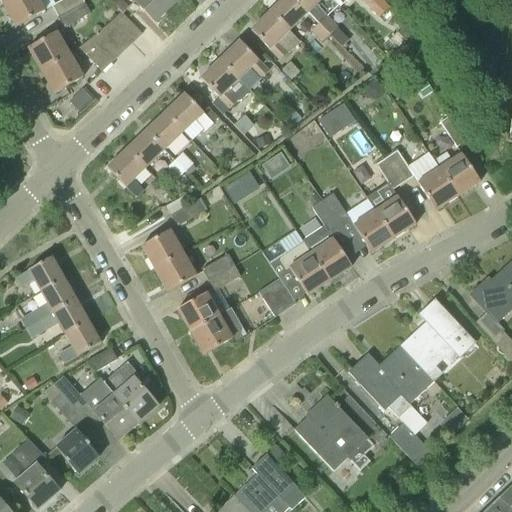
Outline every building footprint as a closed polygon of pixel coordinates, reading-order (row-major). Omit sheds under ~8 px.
[(16,28),(45,11),(38,0),(11,0),(3,5),(16,28)] [(57,17),(84,3),(82,0),(64,0),(52,7),(57,17)] [(108,0),(121,14),(122,13),(123,14),(129,8),(121,0),(108,0)] [(132,0),(155,23),(174,4),(170,0),(132,0)] [(282,0),(270,12),(290,32),(308,14),(295,0),(282,0)] [(330,35),(337,28),(316,6),(322,0),(295,0),(308,14),(319,25),(330,35)] [(378,19),(389,8),(381,0),(360,0),(360,1),(378,19)] [(90,14),(84,3),(57,17),(64,29),(90,14)] [(290,32),(270,12),(251,31),(267,48),(279,62),(287,54),(278,43),(289,32),(303,45),(290,32)] [(122,13),(121,14),(112,22),(80,49),(103,73),(142,35),(123,14),(122,13)] [(330,35),(319,25),(311,33),(321,43),(330,35)] [(41,72),(70,55),(57,32),(28,49),(41,72)] [(269,72),(239,42),(220,61),(239,81),(250,70),(260,80),(269,72)] [(54,95),(84,78),(70,55),(41,72),(54,95)] [(229,110),(237,102),(228,92),(239,81),(220,61),(200,80),(229,110)] [(292,84),(301,75),(292,65),(283,74),(292,84)] [(212,126),(185,95),(164,115),(183,134),(195,122),(205,133),(212,126)] [(318,117),(329,135),(357,118),(346,100),(318,117)] [(164,152),(183,134),(164,115),(145,133),(164,152)] [(456,149),(467,142),(451,117),(440,123),(456,149)] [(145,171),(164,152),(145,133),(126,152),(145,171)] [(282,149),(264,162),(273,174),(291,161),(282,149)] [(136,200),(144,191),(134,181),(145,171),(126,152),(107,170),(136,200)] [(403,184),(413,177),(397,152),(387,159),(403,184)] [(193,165),(182,154),(174,162),(185,173),(193,165)] [(457,197),(479,183),(461,155),(439,169),(457,197)] [(392,191),(403,184),(387,159),(376,166),(392,191)] [(177,181),(185,173),(174,162),(166,170),(177,181)] [(436,212),(457,197),(439,169),(417,184),(436,212)] [(237,181),(224,189),(234,205),(247,197),(237,181)] [(339,226),(350,219),(333,195),(322,201),(339,226)] [(393,240),(415,225),(397,197),(374,212),(393,240)] [(171,217),(187,207),(182,199),(166,207),(171,217)] [(177,227),(203,213),(197,201),(187,207),(171,217),(177,227)] [(328,234),(339,226),(322,201),(312,208),(328,234)] [(371,254),(393,240),(374,212),(353,226),(371,254)] [(154,270),(184,254),(171,231),(141,247),(154,270)] [(328,283),(351,268),(332,240),(309,254),(328,283)] [(328,283),(309,254),(303,244),(278,261),(286,274),(290,271),(307,297),(328,283)] [(167,293),(196,276),(184,254),(154,270),(167,293)] [(208,282),(234,267),(228,256),(202,271),(208,282)] [(40,294),(64,281),(51,259),(15,279),(21,289),(33,283),(40,294)] [(511,264),(487,288),(484,285),(472,297),(498,325),(511,311),(511,264)] [(214,292),(240,278),(234,267),(208,282),(214,292)] [(279,280),(268,286),(285,312),(296,305),(279,280)] [(76,302),(64,281),(40,294),(46,305),(20,320),(26,330),(76,302)] [(275,318),(285,312),(268,286),(258,294),(275,318)] [(219,316),(207,294),(177,311),(190,333),(231,309),(219,316)] [(16,305),(20,315),(39,307),(35,297),(16,305)] [(475,344),(435,301),(436,301),(435,300),(418,316),(426,326),(401,349),(400,347),(399,348),(432,384),(442,375),(435,368),(445,359),(452,366),(476,344),(475,343),(475,344)] [(64,336),(88,323),(76,302),(26,330),(31,340),(57,325),(64,336)] [(234,345),(247,337),(231,309),(190,333),(203,356),(231,340),(234,345)] [(60,367),(100,345),(88,323),(64,336),(71,349),(59,356),(54,359),(60,367)] [(511,364),(511,342),(501,331),(491,342),(511,364)] [(432,384),(399,348),(394,353),(395,354),(379,369),(367,356),(351,371),(388,409),(400,397),(408,406),(432,384)] [(94,374),(117,361),(111,349),(86,363),(94,374)] [(138,425),(158,408),(134,380),(138,376),(127,364),(103,384),(138,425)] [(30,389),(39,383),(35,376),(25,381),(30,389)] [(79,396),(63,378),(53,386),(60,395),(83,421),(93,412),(118,442),(138,425),(103,384),(100,379),(79,396)] [(0,411),(0,412),(10,403),(2,395),(0,396),(0,411)] [(74,429),(83,421),(60,395),(51,403),(74,429)] [(335,405),(326,396),(313,409),(315,411),(293,431),(333,473),(368,440),(338,409),(339,407),(336,404),(335,405)] [(417,469),(431,455),(410,431),(417,424),(409,417),(402,424),(388,438),(417,469)] [(78,477),(99,458),(89,446),(77,431),(56,449),(66,461),(65,462),(78,477)] [(49,501),(59,493),(39,470),(48,461),(27,442),(11,456),(26,472),(13,483),(35,508),(46,498),(49,501)] [(305,499),(265,458),(267,456),(266,455),(251,470),(251,471),(252,471),(257,476),(233,498),(246,511),(285,511),(289,509),(291,511),(305,499)] [(511,511),(511,488),(499,501),(510,511),(511,511)] [(246,511),(233,498),(218,511),(246,511)] [(510,511),(499,501),(487,511),(510,511)]
